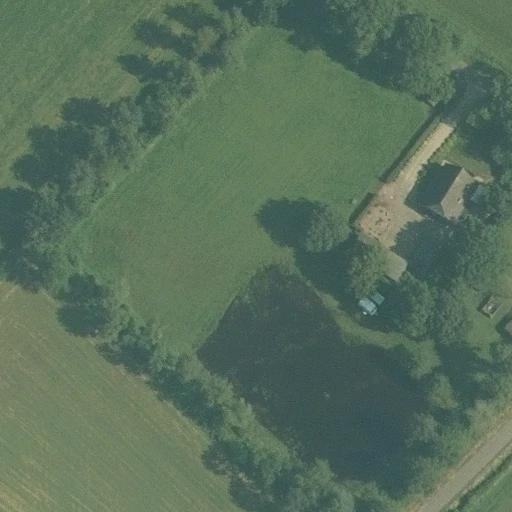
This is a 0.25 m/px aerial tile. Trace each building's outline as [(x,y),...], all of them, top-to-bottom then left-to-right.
[(477,189),(444,167),(418,207),(453,230),(460,219),(464,222),(474,207),(468,203),(477,189)] [(378,273),(389,255),(361,237),(349,255),(378,273)] [(420,276),(438,249),(425,240),(407,267),(420,276)] [(481,292),(488,284),(475,271),(467,280),(470,283),(464,289),(460,284),(449,296),(464,310),(475,298),(475,297),(480,291),(481,292)] [(511,339),(511,319),(502,331),(511,339)]
